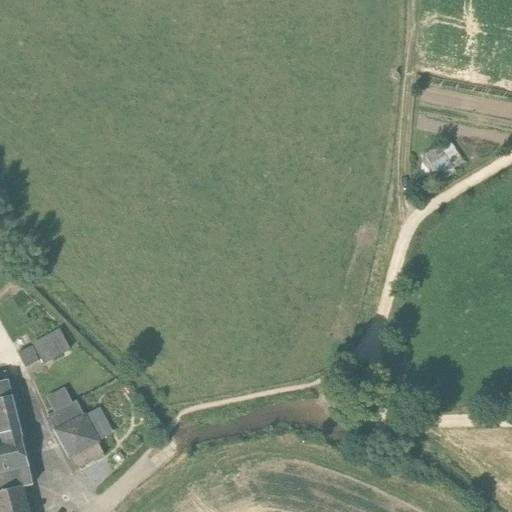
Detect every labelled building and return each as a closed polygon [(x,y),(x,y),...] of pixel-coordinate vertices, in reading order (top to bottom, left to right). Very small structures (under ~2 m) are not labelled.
[(461,163),(447,140),(421,156),(434,179),(461,163)] [(32,343),(33,344),(41,360),(43,363),(70,349),(60,329),(32,343)] [(26,369),(41,360),(33,344),(17,352),(26,369)] [(5,372),(0,372),(0,404),(13,401),(9,382),(8,382),(5,372)] [(84,414),(78,403),(77,400),(72,403),(54,413),(48,416),(55,431),(56,433),(56,432),(69,457),(76,470),(104,455),(97,443),(95,438),(97,437),(85,415),(85,413),(84,414)] [(0,440),(22,435),(13,401),(0,404),(0,440)] [(0,471),(29,466),(26,451),(22,435),(0,440),(0,471)] [(0,511),(27,511),(20,488),(32,485),(33,485),(29,466),(0,471),(0,511)]
